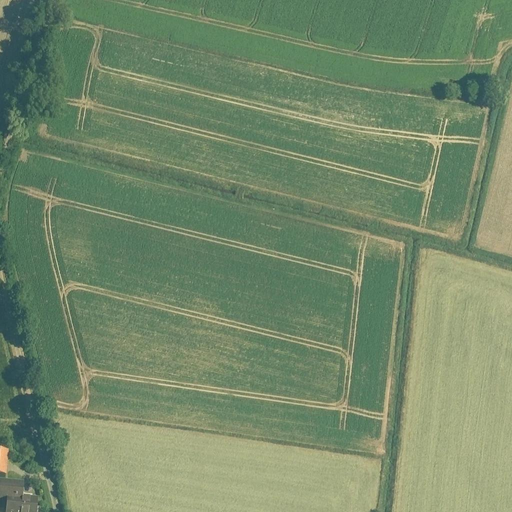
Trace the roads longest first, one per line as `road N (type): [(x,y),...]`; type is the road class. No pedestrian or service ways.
road 1 (residential): [(0,272),(56,511)]
road 2 (residential): [(48,0),(0,147)]
